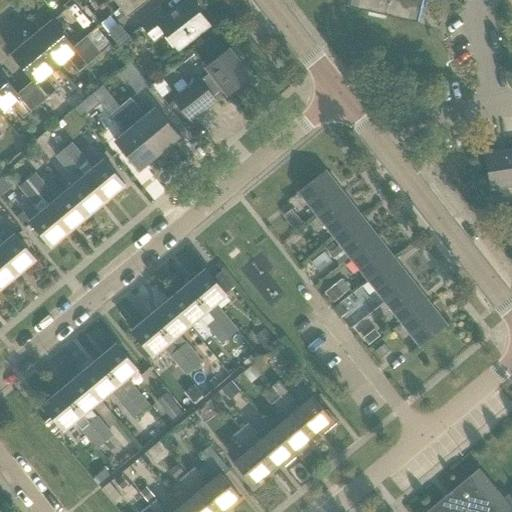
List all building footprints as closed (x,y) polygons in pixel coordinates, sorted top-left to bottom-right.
[(114,0),(128,18),(151,0),(114,0)] [(190,0),(189,0),(169,16),(161,6),(140,22),(154,40),(164,32),(178,49),(210,25),(190,0)] [(511,0),(351,0),(351,4),(348,3),(348,5),(419,22),(420,20),(418,20),(422,0),(511,0)] [(451,0),(435,0),(436,24),(452,24),(451,0)] [(52,20),(33,36),(58,66),(69,57),(80,70),(101,53),(111,44),(97,28),(87,36),(74,46),(52,20)] [(131,40),(120,26),(111,34),(121,47),(131,40)] [(58,66),(33,36),(13,53),(35,79),(28,85),(42,102),(57,90),(46,77),(58,66)] [(243,58),(236,48),(232,48),(230,50),(229,49),(206,66),(211,72),(175,101),(190,119),(210,104),(207,101),(223,89),(228,96),(252,78),(241,63),(243,62),(243,58)] [(131,62),(119,72),(138,94),(149,85),(131,62)] [(0,111),(2,114),(13,104),(24,118),(42,102),(28,85),(18,93),(0,71),(0,111)] [(146,115),(131,97),(120,107),(160,155),(181,137),(156,107),(146,115)] [(86,99),(75,109),(93,131),(104,121),(86,99)] [(120,107),(110,115),(125,133),(116,141),(141,171),(160,155),(120,107)] [(72,143),(64,149),(80,168),(88,161),(72,143)] [(80,168),(64,149),(56,156),(72,175),(80,168)] [(492,189),(511,185),(511,150),(488,155),(492,189)] [(125,184),(106,161),(90,175),(109,198),(125,184)] [(326,171),(300,192),(317,215),(344,194),(326,171)] [(43,198),(51,191),(35,173),(28,180),(43,198)] [(109,198),(90,175),(74,188),(93,211),(109,198)] [(70,230),(51,207),(43,198),(28,180),(20,186),(34,204),(33,205),(42,215),(32,223),(51,246),(70,230)] [(93,211),(74,188),(51,207),(70,230),(93,211)] [(344,194),(317,215),(334,237),(361,216),(344,194)] [(294,228),(302,222),(292,210),(284,216),(294,228)] [(334,237),(352,258),(378,237),(361,216),(334,237)] [(5,245),(0,238),(0,254),(17,274),(35,259),(16,235),(5,245)] [(352,258),(369,280),(395,259),(378,237),(352,258)] [(0,288),(17,274),(0,254),(0,288)] [(369,280),(386,302),(413,281),(395,259),(369,280)] [(214,278),(208,271),(189,286),(231,337),(239,330),(223,311),(216,303),(227,294),(235,287),(223,271),(214,278)] [(386,302),(403,324),(430,303),(413,281),(386,302)] [(325,292),(334,303),(344,295),(336,284),(325,292)] [(231,337),(189,286),(171,302),(190,325),(200,316),(223,344),(231,337)] [(187,342),(179,333),(190,325),(171,302),(152,317),(194,367),(202,361),(187,342)] [(430,303),(403,324),(421,346),(447,325),(430,303)] [(152,317),(133,333),(153,355),(163,347),(170,356),(186,375),(194,367),(152,317)] [(364,338),(369,345),(381,336),(376,329),(364,338)] [(375,352),(381,359),(390,351),(385,344),(375,352)] [(100,361),(142,411),(150,404),(135,386),(127,377),(138,368),(119,345),(100,361)] [(101,399),(110,392),(117,400),(134,419),(142,411),(100,361),(82,376),(101,399)] [(243,373),(252,383),(262,375),(253,365),(243,373)] [(63,392),(82,414),(90,424),(105,442),(113,435),(98,417),(90,408),(101,399),(82,376),(63,392)] [(272,387),(279,397),(314,436),(320,431),(323,435),(339,422),(328,408),(325,411),(314,398),(300,409),(294,403),(297,401),(288,390),(280,381),(272,387)] [(64,430),(82,414),(63,392),(45,407),(64,430)] [(167,393),(157,400),(173,419),(182,411),(167,393)] [(307,442),(314,436),(279,397),(272,403),(282,414),(284,412),(289,418),(276,429),(298,456),(310,446),(307,442)] [(276,429),(261,442),(256,436),(258,434),(249,423),(242,429),(275,469),(281,463),(284,467),(298,456),(276,429)] [(105,442),(90,424),(82,430),(98,448),(105,442)] [(275,469),(242,429),(234,436),(243,447),(245,445),(250,451),(235,463),(254,486),(275,469)] [(202,480),(204,478),(195,467),(187,474),(219,511),(222,511),(241,497),(223,475),(230,470),(210,446),(200,455),(218,476),(207,486),(202,480)] [(170,471),(177,479),(184,473),(177,465),(170,471)] [(511,511),(511,499),(509,496),(505,499),(503,496),(480,468),(427,511),(511,511)] [(184,511),(219,511),(187,474),(180,480),(189,491),(191,489),(196,495),(181,507),(184,511)] [(157,500),(149,506),(154,511),(184,511),(181,507),(175,511),(163,511),(166,510),(157,500)]
